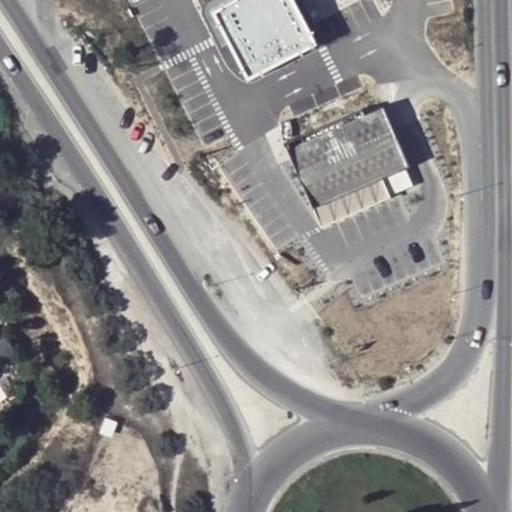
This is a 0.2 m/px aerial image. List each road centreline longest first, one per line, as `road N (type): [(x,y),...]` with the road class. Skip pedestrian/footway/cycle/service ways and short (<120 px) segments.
road 1 (primary): [(328,413),(277,392),(223,339),(1,0)]
road 2 (primary): [(0,57),(157,295),(235,432),(244,470)]
road 3 (unknown): [(245,133),(313,251),(353,258),(389,250),(421,226),(423,199),(402,119),(420,105),(448,107)]
road 4 (secondary): [(498,488),(505,284),(499,186)]
road 5 (secondary): [(499,186),(471,359),(454,384),(402,412)]
road 6 (secondary): [(493,0),(499,186)]
road 7 (unknown): [(245,133),(387,75),(401,60)]
road 8 (unknown): [(175,0),(245,133)]
road 9 (primary): [(498,488),(474,454),(402,412)]
